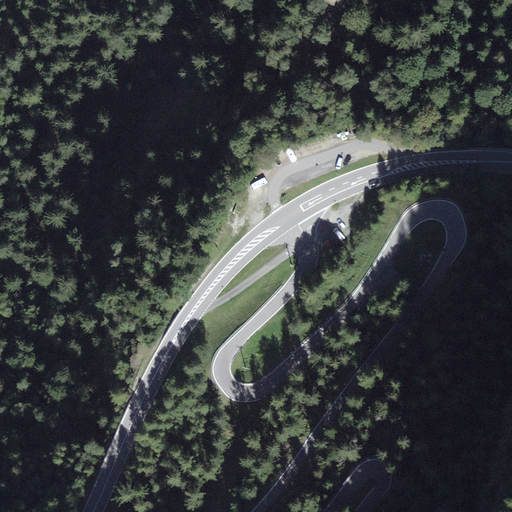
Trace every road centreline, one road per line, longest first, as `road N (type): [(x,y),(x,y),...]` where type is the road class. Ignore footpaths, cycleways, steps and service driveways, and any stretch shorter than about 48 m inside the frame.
road 1 (tertiary): [(309,245),(297,279),(224,356),(229,387),(248,394),(355,299),(413,217),(442,209),(456,237),(417,302),(258,511)]
road 2 (secondary): [(93,511),(146,391),(196,307)]
road 3 (secondary): [(296,213),(341,187),(398,169),(511,161)]
road 4 (secondary): [(196,307),(233,261),(296,213)]
road 5 (unclassified): [(196,307),(309,245)]
road 6 (tertiary): [(329,511),(374,465),(384,478),(361,511)]
